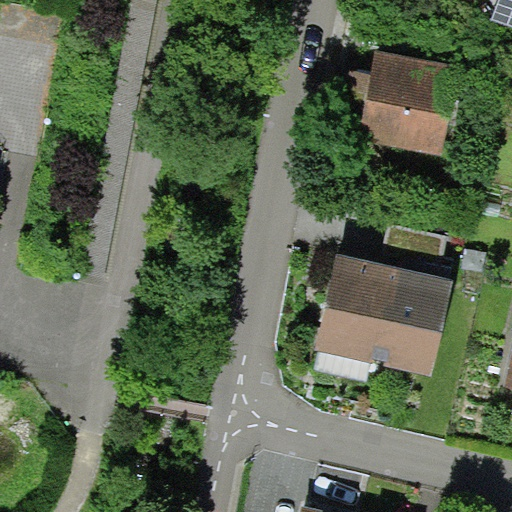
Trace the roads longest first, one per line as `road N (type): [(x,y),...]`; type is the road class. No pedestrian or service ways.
road 1 (residential): [(313,0),(240,412)]
road 2 (residential): [(511,475),(240,412)]
